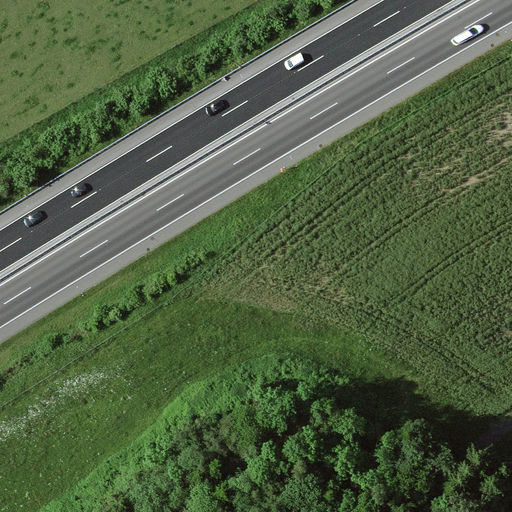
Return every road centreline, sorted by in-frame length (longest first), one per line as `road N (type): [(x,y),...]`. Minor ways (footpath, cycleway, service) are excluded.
road 1 (motorway): [(0,306),(511,0)]
road 2 (motorway): [(417,0),(0,250)]
road 3 (track): [(511,425),(475,449),(428,511)]
